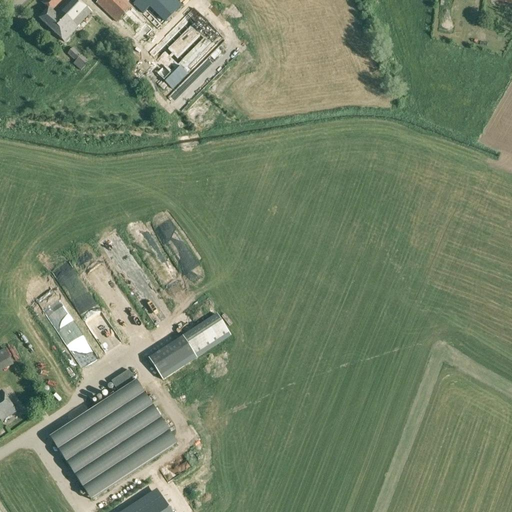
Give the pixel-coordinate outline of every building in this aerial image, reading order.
[(67,43),(71,39),(70,37),(77,29),(76,28),(91,12),(78,0),(44,0),(42,3),(48,9),(39,19),(64,43),(65,42),(67,43)] [(125,0),(98,0),(96,3),(117,23),(132,7),(125,0)] [(128,0),(158,30),(183,6),(177,0),(128,0)] [(173,90),(224,39),(192,8),(148,52),(162,68),(156,74),(173,90)] [(126,22),(123,26),(131,32),(134,28),(126,22)] [(81,71),(89,62),(73,48),(67,54),(75,62),(73,64),(81,71)] [(137,67),(133,70),(143,81),(146,78),(137,67)] [(192,78),(174,95),(185,107),(203,90),(192,78)] [(200,119),(226,96),(218,86),(192,110),(200,119)] [(142,240),(130,247),(158,295),(170,288),(142,240)] [(171,288),(161,295),(169,307),(179,300),(171,288)] [(0,348),(0,367),(14,360),(6,345),(0,348)] [(177,444),(129,370),(111,382),(118,393),(50,438),(91,501),(177,444)] [(2,420),(15,412),(2,391),(0,391),(0,419),(1,419),(2,420)] [(174,511),(156,486),(117,511),(174,511)]
